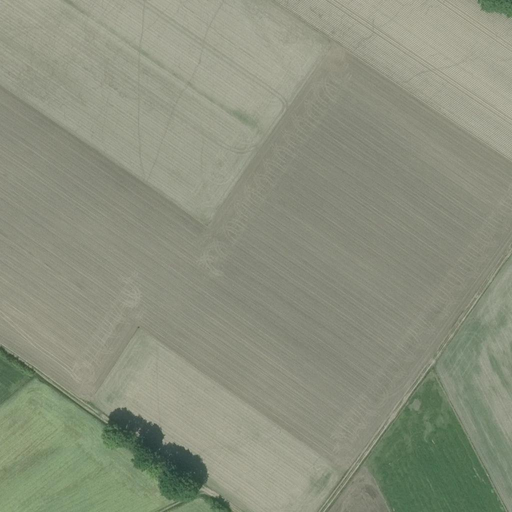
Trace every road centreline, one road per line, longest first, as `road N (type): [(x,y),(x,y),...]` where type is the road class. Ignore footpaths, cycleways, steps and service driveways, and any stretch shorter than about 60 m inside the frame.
road 1 (track): [(319,511),(511,240)]
road 2 (track): [(232,511),(0,347)]
